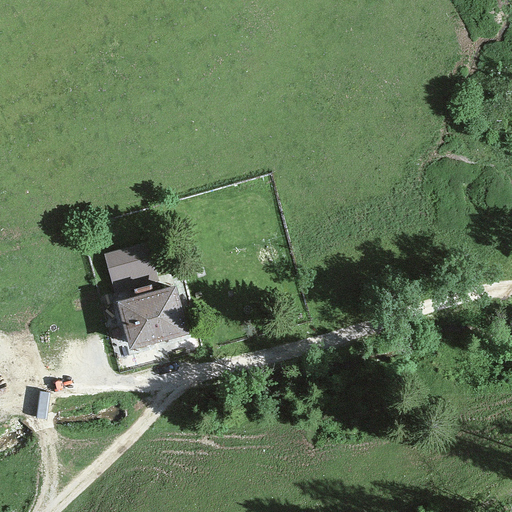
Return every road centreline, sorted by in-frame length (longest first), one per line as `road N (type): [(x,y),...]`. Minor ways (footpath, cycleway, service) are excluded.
road 1 (track): [(511,291),(437,305),(166,392),(122,385),(37,390)]
road 2 (track): [(52,511),(166,392)]
road 3 (track): [(37,390),(51,511)]
